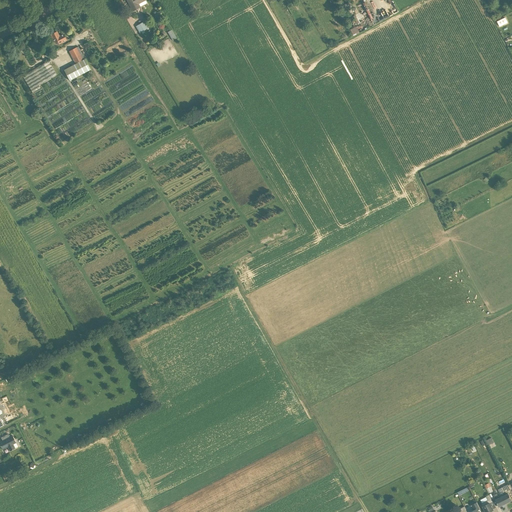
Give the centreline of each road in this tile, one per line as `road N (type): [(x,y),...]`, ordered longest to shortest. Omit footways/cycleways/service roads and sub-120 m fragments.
road 1 (track): [(366,511),(226,263)]
road 2 (track): [(207,272),(249,251),(253,235),(193,133)]
